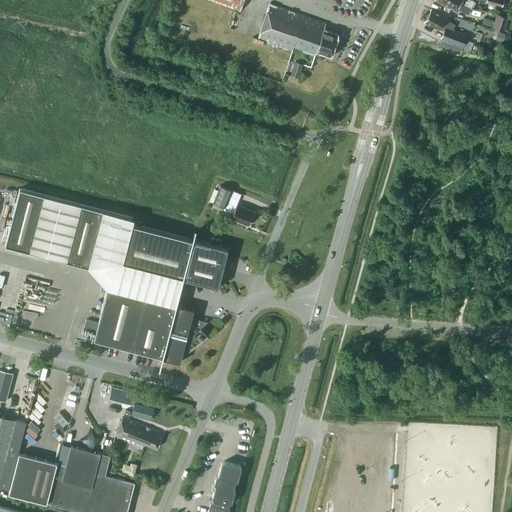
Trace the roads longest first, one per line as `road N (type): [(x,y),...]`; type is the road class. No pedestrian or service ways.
road 1 (secondary): [(321,310),(413,0)]
road 2 (unclassified): [(214,392),(0,337)]
road 3 (unclassified): [(511,333),(321,310)]
road 4 (unclassified): [(253,295),(318,138)]
road 5 (unclassified): [(248,511),(269,441),(265,410),(214,392)]
road 6 (unclassified): [(162,511),(214,392)]
